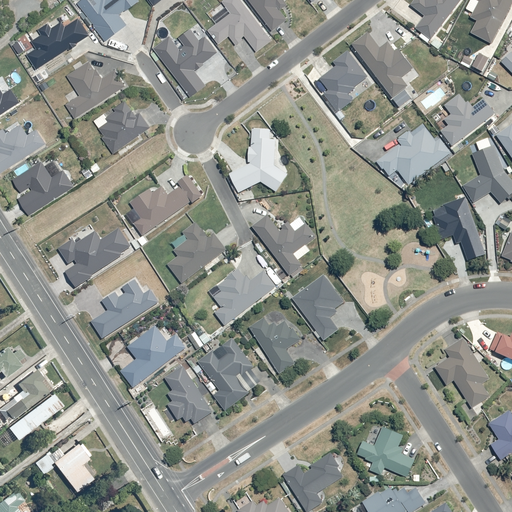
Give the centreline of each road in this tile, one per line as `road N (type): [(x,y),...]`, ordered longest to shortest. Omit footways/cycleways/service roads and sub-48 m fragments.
road 1 (residential): [(0,237),(169,499)]
road 2 (residential): [(169,499),(388,352)]
road 3 (residential): [(193,133),(369,0)]
road 4 (residential): [(388,352),(490,511)]
road 5 (residential): [(388,352),(438,309),(467,297),(511,295)]
